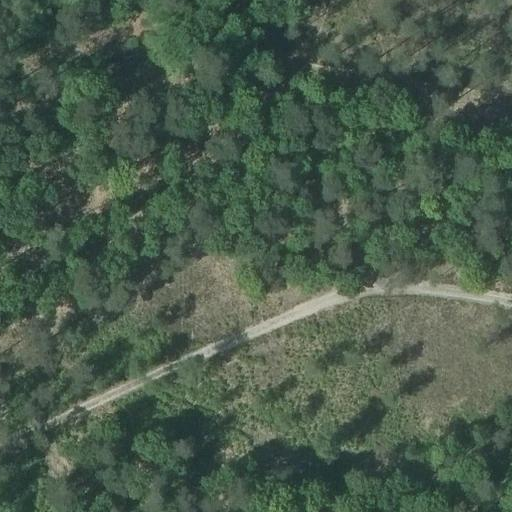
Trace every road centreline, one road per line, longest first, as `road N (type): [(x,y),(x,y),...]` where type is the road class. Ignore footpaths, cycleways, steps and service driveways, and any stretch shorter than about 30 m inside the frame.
road 1 (track): [(0,450),(254,331),(389,292),(511,307)]
road 2 (track): [(375,296),(366,197),(398,94),(452,0)]
